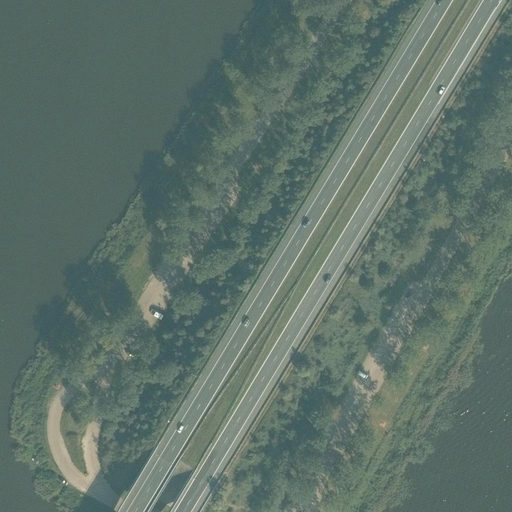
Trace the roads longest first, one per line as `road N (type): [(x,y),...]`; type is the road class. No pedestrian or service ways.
road 1 (motorway): [(444,0),(134,511)]
road 2 (motorway): [(182,511),(492,0)]
